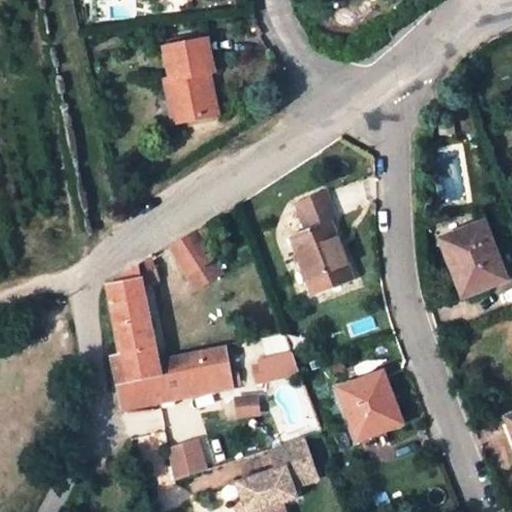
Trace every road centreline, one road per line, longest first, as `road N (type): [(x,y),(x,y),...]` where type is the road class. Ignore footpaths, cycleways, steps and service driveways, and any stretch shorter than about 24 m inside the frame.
road 1 (residential): [(482,511),(405,302),(393,207),(397,79)]
road 2 (unclassified): [(85,269),(342,111)]
road 3 (unclassified): [(85,269),(97,432),(51,511)]
road 4 (residential): [(276,0),(286,30),(342,111)]
